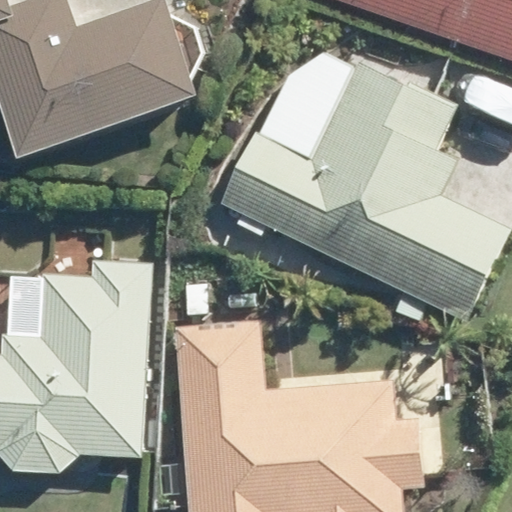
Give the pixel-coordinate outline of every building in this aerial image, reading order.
[(14,0),(0,0),(0,84),(25,159),(206,99),(173,0),(86,30),(75,0),(51,0),(18,11),(14,0)] [(341,0),(454,39),(467,0),(341,0)] [(511,0),(467,0),(454,39),(511,59),(511,0)] [(460,107),(367,64),(322,160),(310,154),(275,137),(264,132),(229,206),(438,304),(475,322),(511,244),(511,226),(424,187),(460,107)] [(0,358),(0,452),(2,453),(18,473),(69,476),(93,456),(151,460),(165,268),(102,262),(100,283),(54,279),(49,341),(17,339),(15,360),(0,358)] [(412,511),(411,490),(434,489),(428,422),(406,425),(400,383),(362,387),(322,389),(275,394),(269,325),(184,332),(199,511),(412,511)]
